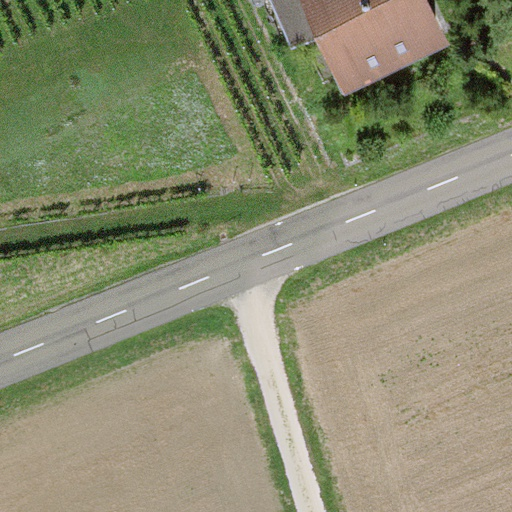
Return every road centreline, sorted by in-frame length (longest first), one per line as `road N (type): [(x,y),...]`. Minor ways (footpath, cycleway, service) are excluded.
road 1 (tertiary): [(511,154),(0,363)]
road 2 (track): [(0,244),(204,216),(241,265),(250,337),(301,511)]
